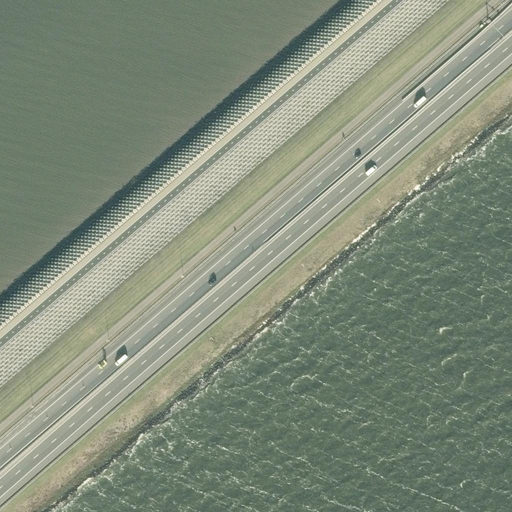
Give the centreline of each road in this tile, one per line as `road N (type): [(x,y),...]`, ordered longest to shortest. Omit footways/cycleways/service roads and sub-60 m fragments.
road 1 (motorway): [(0,488),(511,44)]
road 2 (motorway): [(511,17),(0,459)]
